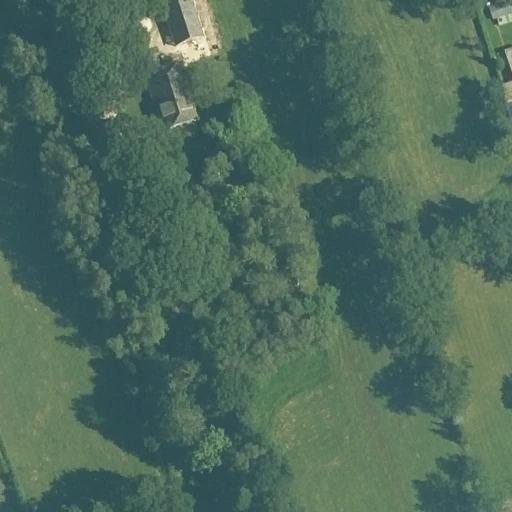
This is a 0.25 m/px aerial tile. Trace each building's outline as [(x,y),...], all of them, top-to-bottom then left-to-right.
[(187,0),(166,0),(159,2),(174,49),(201,40),(187,0)] [(511,18),(507,5),(490,10),(494,23),(497,23),(499,29),(511,25),(511,18)] [(173,49),(178,63),(205,54),(201,40),(174,49),(173,49)] [(508,116),(509,115),(511,123),(511,53),(505,56),(511,78),(511,87),(504,90),(506,96),(502,97),(508,116)] [(153,61),(142,64),(147,78),(145,79),(163,134),(198,123),(179,67),(158,75),(153,61)] [(218,110),(204,114),(207,124),(220,120),(218,110)]
